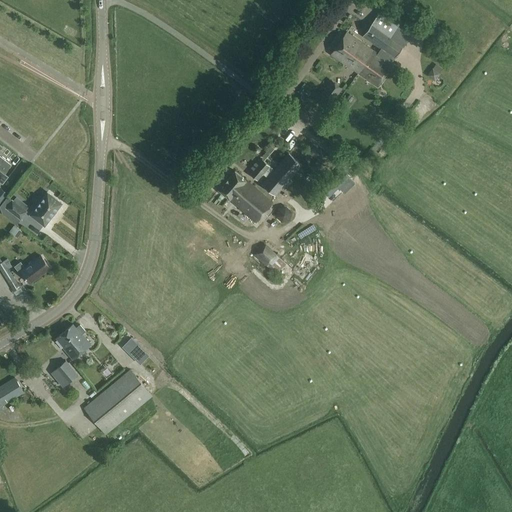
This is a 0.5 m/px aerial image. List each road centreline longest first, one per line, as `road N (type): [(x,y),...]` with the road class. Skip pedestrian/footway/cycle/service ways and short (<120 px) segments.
road 1 (tertiary): [(100,0),(102,103),(89,266),(68,301),(0,343)]
road 2 (unknown): [(111,0),(154,18),(255,94)]
